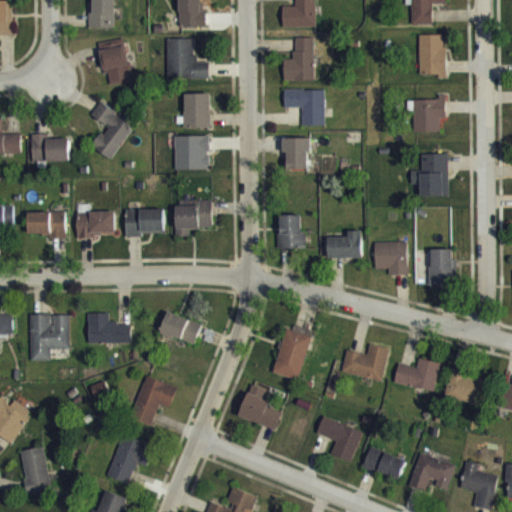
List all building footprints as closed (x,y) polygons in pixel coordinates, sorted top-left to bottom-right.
[(207,37),(207,22),(203,22),(202,0),(180,1),(180,38),(207,37)] [(317,37),(316,0),(296,0),(296,17),(283,17),(284,38),(317,37)] [(411,0),(413,35),(433,35),(433,14),(446,14),(445,0),(411,0)] [(90,39),(116,38),(116,2),(93,2),(94,12),(90,12),(90,39)] [(0,46),(13,47),(14,11),(0,10),(0,46)] [(419,46),(420,87),(446,87),(446,45),(419,46)] [(315,48),(295,48),(295,70),(284,70),(284,91),(315,91),(315,48)] [(133,92),(125,49),(100,53),(105,83),(109,82),(112,95),(133,92)] [(168,90),(210,89),(210,73),(196,73),(196,49),(168,49),(168,90)] [(326,136),(325,100),(284,101),(285,118),(302,118),(302,136),(326,136)] [(185,104),(186,139),(213,138),(212,104),(185,104)] [(415,109),(414,142),(441,143),(441,129),(446,129),(446,109),(415,109)] [(112,170),(135,138),(101,113),(93,125),(109,136),(94,157),(112,170)] [(0,164),(22,164),(22,143),(4,143),(4,129),(0,129),(0,164)] [(71,149),(49,149),(49,144),(34,144),(34,171),(71,172),(71,149)] [(210,146),(176,147),(177,180),(211,180),(210,146)] [(285,149),(286,180),(311,180),(310,148),(285,149)] [(422,207),(449,207),(449,164),(422,165),(423,181),(412,181),(412,195),(422,194),(422,207)] [(190,239),(214,239),(213,210),(177,211),(178,246),(190,246),(190,239)] [(0,239),(16,239),(15,216),(0,215),(0,239)] [(166,220),(127,220),(127,245),(166,245),(166,220)] [(30,245),(50,244),(50,249),(68,249),(68,222),(30,223),(30,245)] [(117,222),(78,223),(78,246),(117,246),(117,222)] [(302,225),(280,226),(280,259),(306,259),(306,241),(303,241),(302,225)] [(364,268),(363,241),(350,241),(350,248),(329,248),(329,269),(364,268)] [(376,253),(376,280),(390,280),(390,285),(409,285),(408,252),(376,253)] [(431,260),(432,295),(456,295),(455,260),(431,260)] [(203,335),(169,322),(161,343),(195,355),(203,335)] [(0,345),(16,345),(15,324),(0,324),(0,345)] [(133,353),(133,333),(111,334),(110,324),(89,324),(90,354),(133,353)] [(32,326),(33,371),(52,371),(52,360),(71,359),(71,325),(32,326)] [(301,390),(311,345),(286,339),(275,385),(301,390)] [(383,392),(390,359),(370,355),(368,365),(347,361),(342,383),(383,392)] [(441,373),(419,368),(417,378),(399,374),(395,394),(435,403),(441,373)] [(445,408),(485,415),(491,388),(451,380),(445,408)] [(152,435),(160,415),(171,419),(179,397),(146,386),(132,428),(152,435)] [(97,408),(111,403),(107,391),(93,396),(97,408)] [(275,442),(283,423),(269,417),(271,413),(263,409),(266,401),(253,395),(239,426),(275,442)] [(511,421),(511,398),(506,397),(502,419),(511,421)] [(0,445),(13,453),(34,423),(15,410),(12,414),(0,406),(0,445)] [(363,442),(324,427),(317,444),(337,451),(332,465),(352,472),(363,442)] [(109,487),(131,494),(138,474),(147,477),(155,456),(123,445),(109,487)] [(22,462),(30,504),(39,502),(40,510),(54,508),(45,457),(22,462)] [(364,476),(399,491),(407,472),(372,457),(364,476)] [(456,474),(420,464),(411,497),(429,502),(431,495),(449,500),(456,474)] [(493,511),(499,486),(478,482),(479,474),(467,472),(461,499),(477,502),(475,511),(493,511)] [(213,511),(256,511),(259,508),(235,497),(227,511),(217,511),(214,511),(213,511)] [(103,511),(128,511),(129,509),(108,501),(103,511)]
